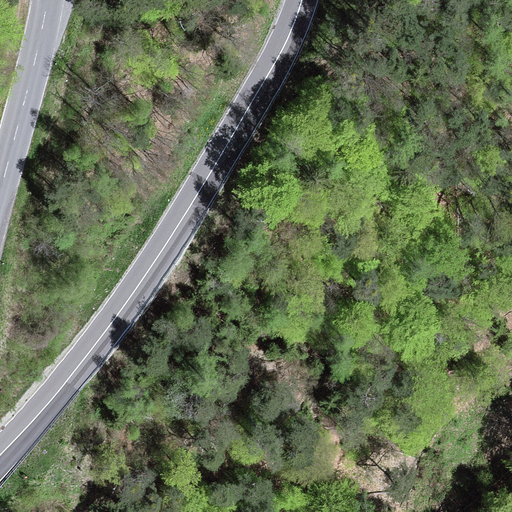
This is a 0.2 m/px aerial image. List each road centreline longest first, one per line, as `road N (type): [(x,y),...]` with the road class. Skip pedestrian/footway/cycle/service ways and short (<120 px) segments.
road 1 (secondary): [(0,459),(149,293),(301,72),(323,0)]
road 2 (tertiary): [(0,193),(48,0)]
